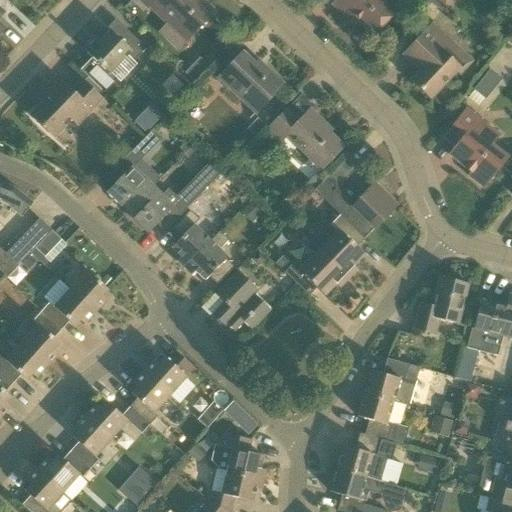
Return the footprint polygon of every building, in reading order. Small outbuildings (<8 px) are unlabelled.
[(190,38),(214,12),(201,0),(138,0),(148,9),(153,3),(190,38)] [(359,22),(374,36),(398,9),(387,0),(337,0),(333,4),(355,25),(359,22)] [(426,0),(446,16),(458,0),(426,0)] [(137,65),(134,63),(146,50),(116,20),(98,39),(96,37),(83,50),(109,75),(110,73),(120,83),(137,65)] [(430,100),(456,72),(460,76),(474,62),(432,23),(423,34),(423,33),(403,54),(420,70),(410,81),(430,100)] [(255,114),(284,84),(265,67),(262,70),(243,52),(218,79),(255,114)] [(200,58),(185,74),(194,83),(209,67),(200,58)] [(31,116),(54,138),(72,120),(77,125),(103,98),(83,80),(72,91),(57,77),(42,92),(47,96),(42,101),(43,103),(31,116)] [(479,83),(474,89),(475,90),(485,98),(486,99),(491,92),(479,83)] [(299,122),(287,110),(268,130),(280,142),(287,136),(321,169),(343,147),(322,127),(325,125),(310,110),(299,122)] [(467,110),(444,139),(455,148),(449,155),(471,173),(469,176),(484,188),(506,158),(491,145),(498,135),(467,110)] [(116,184),(107,194),(127,213),(163,176),(144,157),(139,161),(131,153),(108,176),(116,184)] [(315,191),(340,216),(353,227),(365,239),(396,207),(374,185),(365,194),(354,206),(337,189),(342,183),(356,169),(346,158),(332,173),(323,182),(322,183),(315,191)] [(161,196),(152,187),(163,176),(127,213),(147,233),(156,224),(165,232),(187,209),(168,190),(161,196)] [(16,189),(4,185),(0,183),(0,202),(9,206),(21,217),(29,208),(33,203),(16,189)] [(251,202),(241,213),(252,224),(262,214),(251,202)] [(210,242),(194,226),(199,221),(190,212),(173,228),(182,237),(172,248),(181,257),(177,262),(184,269),(210,242)] [(365,239),(353,227),(340,216),(330,226),(337,232),(319,251),(349,280),(358,271),(354,266),(365,255),(357,247),(365,239)] [(35,249),(52,231),(40,219),(31,228),(6,255),(18,266),(35,249)] [(35,249),(44,258),(62,240),(52,231),(35,249)] [(227,258),(219,251),(228,241),(220,232),(210,242),(184,269),(191,276),(195,271),(205,281),(209,277),(218,285),(235,269),(226,260),(227,258)] [(18,266),(6,255),(0,249),(0,271),(7,278),(18,266)] [(340,289),(349,280),(319,251),(301,269),(294,263),(284,273),(309,297),(317,289),(325,296),(336,285),(340,289)] [(29,270),(38,262),(31,256),(23,264),(29,270)] [(102,297),(108,291),(86,271),(70,289),(96,313),(107,301),(102,297)] [(252,330),(271,311),(256,296),(260,292),(238,271),(215,294),(223,302),(211,315),(220,323),(223,321),(235,333),(244,323),(252,330)] [(459,325),(469,285),(440,277),(432,306),(420,303),(413,330),(436,336),(440,320),(459,325)] [(85,325),(96,313),(70,289),(54,307),(49,303),(41,312),(62,330),(69,322),(75,327),(81,321),(85,325)] [(511,295),(509,295),(506,307),(481,301),(475,330),(511,339),(511,295)] [(306,308),(245,349),(271,387),(305,364),(300,356),(318,344),(326,356),(335,349),(306,308)] [(54,339),(62,330),(41,312),(33,321),(38,325),(21,343),(47,366),(58,354),(54,350),(60,344),(54,339)] [(37,378),(47,366),(21,343),(5,361),(1,357),(0,357),(0,372),(13,384),(21,376),(27,381),(32,375),(37,378)] [(187,385),(183,382),(187,377),(165,358),(159,364),(155,361),(144,373),(174,399),(187,385)] [(414,386),(419,369),(387,359),(383,374),(371,371),(364,394),(405,406),(408,407),(414,386)] [(6,393),(13,384),(0,372),(0,419),(10,408),(6,404),(11,398),(6,393)] [(174,400),(174,399),(144,373),(134,385),(138,388),(132,395),(137,399),(131,406),(151,424),(157,417),(163,421),(178,404),(174,400)] [(400,426),(405,406),(364,394),(358,417),(369,421),(365,435),(360,434),(403,447),(408,429),(400,426)] [(151,424),(131,406),(122,416),(106,402),(100,408),(96,405),(85,417),(111,440),(127,422),(141,435),(151,424)] [(207,430),(223,411),(213,402),(197,421),(207,430)] [(454,420),(458,406),(445,402),(441,416),(454,420)] [(454,420),(441,416),(440,417),(435,416),(430,433),(448,438),(454,420)] [(95,457),(111,440),(85,417),(75,429),(79,432),(73,439),(78,443),(70,452),(91,470),(99,461),(95,457)] [(511,449),(511,420),(500,418),(494,444),(511,449)] [(258,426),(251,419),(243,428),(250,434),(258,426)] [(403,447),(360,434),(355,450),(344,446),(337,470),(384,483),(380,482),(387,460),(391,461),(395,445),(403,447)] [(220,470),(264,481),(266,471),(260,469),(263,457),(249,453),(251,441),(228,435),(225,448),(215,445),(211,461),(220,470)] [(187,453),(197,463),(205,456),(195,446),(187,453)] [(82,479),(91,470),(70,452),(63,460),(58,456),(52,462),(48,458),(37,470),(63,493),(79,476),(82,479)] [(421,456),(417,469),(437,474),(440,461),(421,456)] [(511,463),(487,457),(479,489),(478,496),(489,499),(511,504),(511,463)] [(132,506),(153,483),(134,466),(113,489),(132,506)] [(63,494),(63,493),(37,470),(26,482),(31,486),(25,492),(30,497),(22,505),(29,511),(62,511),(72,502),(63,494)] [(264,481),(220,470),(220,471),(216,470),(211,491),(209,502),(230,511),(231,511),(235,498),(252,502),(255,489),(261,490),(264,481)] [(380,495),(384,483),(337,470),(330,493),(342,496),(337,511),(339,511),(361,511),(364,502),(359,500),(362,490),(380,495)] [(511,511),(511,504),(489,499),(486,511),(489,511),(511,511)] [(436,511),(446,511),(448,504),(436,501),(433,511),(436,511)] [(230,511),(209,502),(202,509),(204,511),(230,511)]
